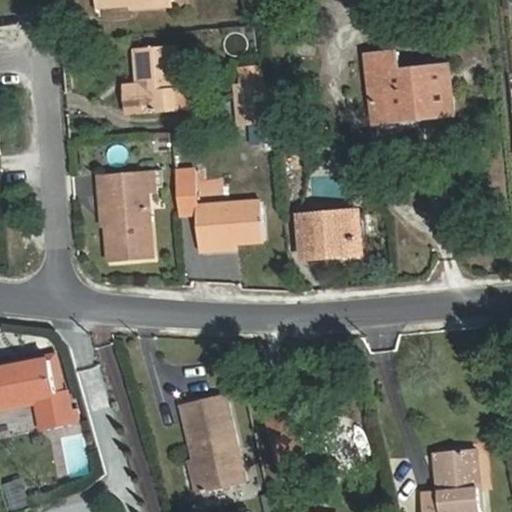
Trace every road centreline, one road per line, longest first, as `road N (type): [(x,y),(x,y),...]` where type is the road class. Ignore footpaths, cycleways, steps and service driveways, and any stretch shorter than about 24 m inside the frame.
road 1 (residential): [(511,300),(229,325),(56,306)]
road 2 (residential): [(56,306),(49,46)]
road 3 (unknown): [(56,306),(111,404),(122,464),(118,511)]
